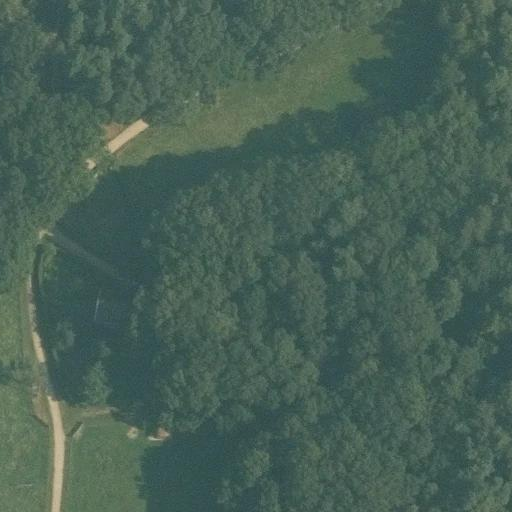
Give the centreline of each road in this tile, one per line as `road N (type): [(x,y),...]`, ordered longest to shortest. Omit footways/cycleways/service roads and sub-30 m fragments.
road 1 (track): [(26,216),(148,119),(386,0)]
road 2 (track): [(26,216),(30,321),(57,423),(53,511)]
